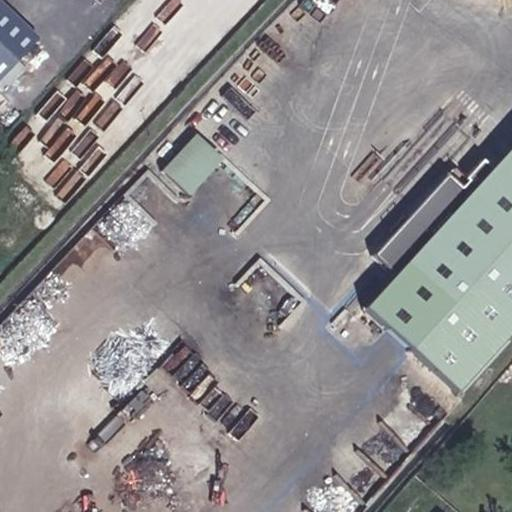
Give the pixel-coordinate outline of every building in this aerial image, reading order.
[(0,0),(0,85),(1,86),(48,40),(7,0),(0,0)] [(0,123),(8,131),(23,115),(5,99),(0,104),(0,123)] [(0,139),(8,131),(0,123),(0,139)] [(161,172),(183,193),(218,156),(195,135),(161,172)] [(453,393),(511,328),(511,147),(492,169),(483,160),(465,180),(468,182),(462,188),(448,175),(405,221),(391,235),(372,256),(394,276),(363,309),(453,393)] [(453,169),(448,175),(462,188),(468,182),(465,180),(453,169)] [(391,235),(405,221),(401,216),(387,231),(391,235)] [(0,354),(8,345),(0,337),(0,354)] [(0,365),(0,395),(19,379),(4,362),(0,365)] [(400,396),(431,424),(439,416),(408,388),(400,396)] [(511,389),(503,399),(511,406),(511,389)]
